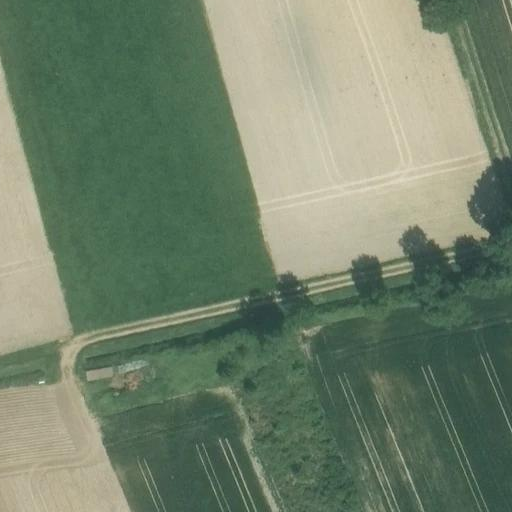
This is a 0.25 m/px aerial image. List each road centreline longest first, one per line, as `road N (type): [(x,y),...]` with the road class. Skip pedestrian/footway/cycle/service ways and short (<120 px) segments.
road 1 (track): [(82,342),(511,244)]
road 2 (track): [(453,0),(511,182)]
